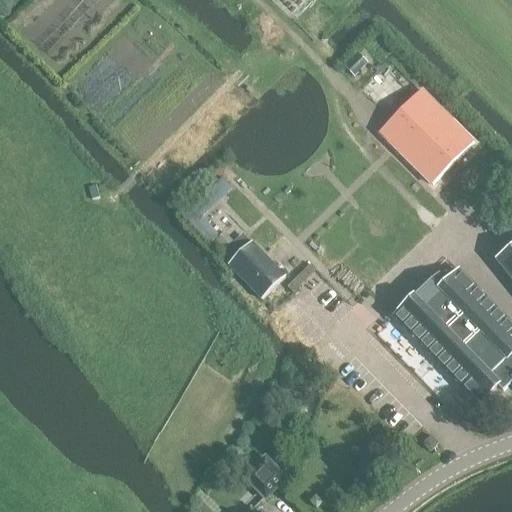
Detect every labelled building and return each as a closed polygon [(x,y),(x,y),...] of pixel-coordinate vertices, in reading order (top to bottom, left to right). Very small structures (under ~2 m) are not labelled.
[(381,136),(434,188),(477,144),(425,92),(381,136)] [(213,242),(223,233),(207,216),(238,188),(225,174),(184,211),(213,242)] [(263,302),(286,279),(252,245),(229,267),(263,302)] [(511,251),(499,262),(511,278),(511,251)] [(511,327),(459,274),(440,292),(442,294),(426,310),(415,299),(396,318),(481,406),(499,388),(504,393),(511,384),(511,327)] [(424,447),(432,454),(440,446),(432,438),(424,447)] [(266,461),(246,481),(266,500),(286,480),(266,461)]
